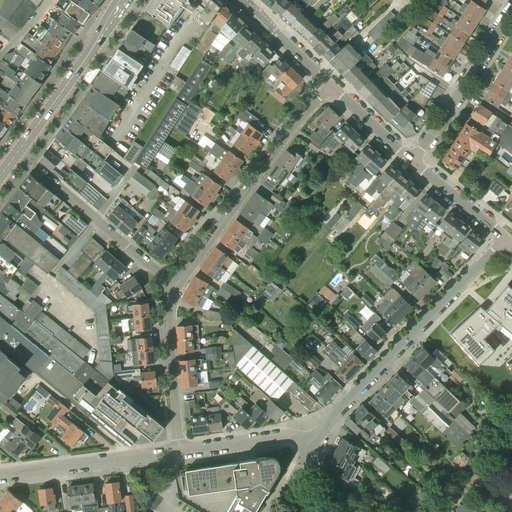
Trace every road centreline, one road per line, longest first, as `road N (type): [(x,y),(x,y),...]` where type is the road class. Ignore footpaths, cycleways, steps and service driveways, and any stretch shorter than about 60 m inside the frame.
road 1 (residential): [(312,447),(503,240)]
road 2 (residential): [(174,286),(327,81)]
road 3 (residential): [(174,286),(17,153)]
road 4 (tertiary): [(17,153),(126,0)]
road 5 (residential): [(0,476),(179,451)]
road 6 (residential): [(415,160),(511,12)]
road 7 (residential): [(179,451),(167,327),(174,286)]
road 8 (residential): [(179,451),(288,437),(312,447)]
road 9 (residential): [(327,81),(238,0)]
